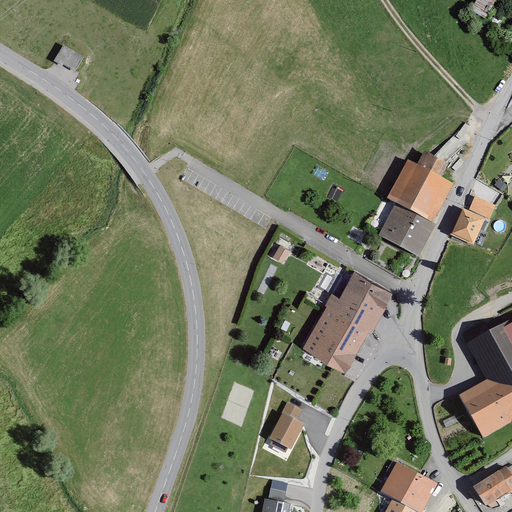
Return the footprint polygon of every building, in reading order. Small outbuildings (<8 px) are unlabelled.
[(485,17),(493,0),(474,0),(470,9),(485,17)] [(84,56),(64,44),(54,60),(62,65),(63,64),(75,71),(84,56)] [(425,150),(420,161),(409,156),(389,196),(399,200),(398,202),(381,235),(421,254),(458,181),(441,173),(447,161),(425,150)] [(483,217),(466,209),(457,229),(474,236),(483,217)] [(390,291),(354,271),(341,294),(334,290),(328,301),(370,326),(390,291)] [(370,326),(328,301),(306,340),(348,364),(370,326)] [(511,416),(511,323),(511,324),(508,319),(470,340),(490,376),(461,392),(484,432),(511,416)] [(302,421),(282,412),(269,437),(290,447),(302,421)] [(437,482),(398,462),(383,490),(394,496),(422,510),(437,482)] [(511,477),(506,466),(477,482),(487,502),(511,488),(511,477)] [(286,490),(271,487),(269,497),(265,496),(261,511),(288,511),(290,503),(283,502),(286,490)] [(420,511),(422,510),(394,496),(385,511),(420,511)]
